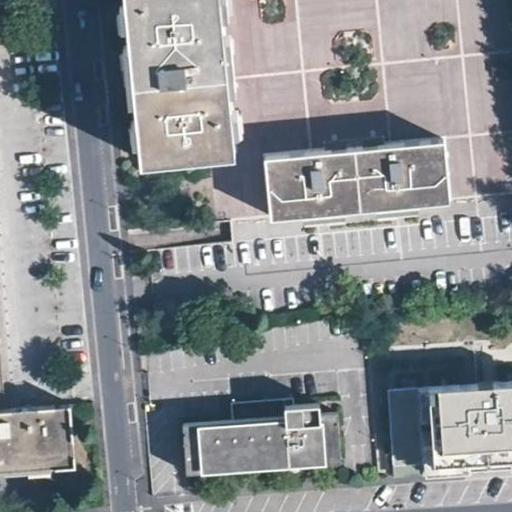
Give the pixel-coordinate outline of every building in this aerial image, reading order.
[(124,0),(140,160),(235,153),(220,0),(124,0)] [(499,83),(511,81),(511,66),(497,68),(499,83)] [(422,201),(452,197),(445,140),(266,157),(272,215),(304,213),(305,218),(349,214),(349,208),(380,205),(381,211),(422,207),(422,201)] [(160,323),(177,322),(175,304),(158,305),(160,323)] [(0,467),(75,461),(69,402),(6,407),(0,340),(0,467)] [(511,378),(388,387),(395,475),(410,474),(511,469),(511,378)] [(186,470),(342,459),(338,408),(318,409),(318,401),(267,404),(267,398),(230,401),(231,418),(183,421),(186,470)]
